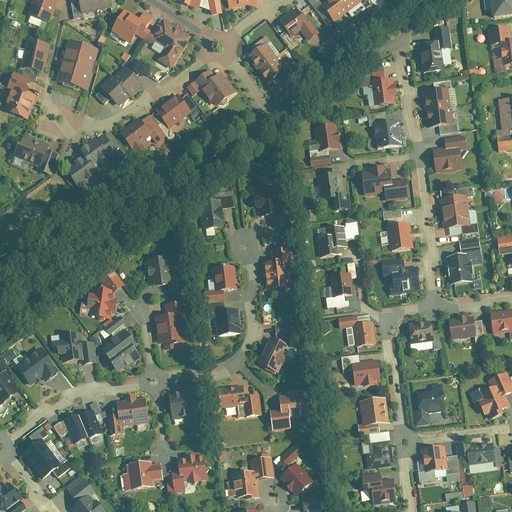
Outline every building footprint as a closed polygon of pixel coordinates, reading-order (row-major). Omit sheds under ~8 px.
[(48,24),(56,2),(50,0),(49,0),(33,0),(28,16),(48,24)] [(78,0),(79,3),(81,15),(113,9),(110,0),(78,0)] [(119,0),(110,0),(113,9),(113,12),(117,12),(121,6),(119,0)] [(201,0),(171,0),(198,10),(199,7),(201,0)] [(201,0),(199,7),(210,11),(208,0),(201,0)] [(208,0),(210,11),(211,17),(222,15),(219,0),(208,0)] [(226,0),(229,10),(256,5),(255,0),(226,0)] [(308,0),(328,28),(335,23),(322,5),(318,0),(308,0)] [(359,0),(329,0),(322,5),(335,23),(362,3),(359,0)] [(359,0),(362,3),(366,9),(374,4),(371,0),(359,0)] [(371,0),(374,4),(378,10),(386,4),(382,0),(371,0)] [(511,0),(489,0),(492,20),(511,17),(511,0)] [(81,15),(79,3),(71,5),(73,19),(82,18),(81,15)] [(288,30),(293,37),(300,32),(308,42),(319,34),(310,21),(307,23),(297,9),(281,21),(288,30)] [(111,33),(129,44),(135,35),(140,38),(146,28),(153,19),(143,13),(139,19),(126,11),(111,33)] [(154,34),(149,42),(153,45),(154,43),(164,49),(156,60),(171,70),(192,38),(164,19),(154,34)] [(146,28),(140,38),(148,44),(149,42),(154,34),(146,28)] [(440,43),(440,51),(452,49),(449,28),(433,30),(435,43),(440,43)] [(506,66),(511,65),(511,37),(511,29),(488,32),(490,47),(500,45),(501,59),(495,60),(496,74),(507,72),(506,66)] [(293,37),(288,30),(280,36),(290,50),(298,45),(293,37)] [(252,47),(256,52),(267,44),(270,42),(267,37),(252,47)] [(323,44),(330,54),(340,47),(333,38),(323,44)] [(21,68),(44,73),(50,46),(27,41),(21,68)] [(56,82),(86,92),(99,50),(68,41),(56,82)] [(419,45),(422,75),(443,73),(440,51),(440,43),(435,43),(419,45)] [(274,79),(286,71),(267,44),(256,52),(247,59),(266,85),(274,79)] [(125,67),(135,78),(142,72),(127,62),(123,66),(125,67)] [(132,98),(144,87),(135,78),(125,67),(113,79),(130,97),(132,98)] [(372,83),(385,81),(384,67),(370,68),(372,83)] [(286,71),(274,79),(278,85),(294,73),(290,68),(286,71)] [(464,78),(478,76),(478,70),(463,72),(464,78)] [(12,87),(25,92),(31,78),(12,71),(7,85),(12,87)] [(202,89),(216,79),(210,71),(188,88),(193,95),(202,89)] [(202,89),(216,108),(237,94),(223,74),(216,79),(202,89)] [(119,108),(130,97),(113,79),(111,77),(100,88),(102,91),(110,99),(119,108)] [(396,106),(393,80),(385,81),(372,83),(370,83),(373,109),(396,106)] [(434,84),(435,92),(449,90),(452,90),(451,82),(434,84)] [(3,111),(27,120),(36,96),(25,92),(12,87),(3,111)] [(422,93),(425,112),(451,108),(449,90),(435,92),(422,93)] [(104,105),(110,99),(102,91),(96,96),(104,105)] [(158,112),(170,129),(192,113),(191,112),(182,99),(178,94),(156,110),(158,112)] [(188,95),(182,99),(191,112),(197,108),(188,95)] [(511,99),(498,101),(502,131),(511,129),(511,99)] [(425,112),(427,130),(439,129),(453,127),(451,108),(425,112)] [(158,112),(151,117),(166,137),(169,141),(175,136),(170,129),(158,112)] [(150,115),(142,121),(150,133),(157,143),(166,137),(151,117),(150,115)] [(379,125),(388,124),(386,115),(369,117),(370,126),(379,125)] [(119,132),(130,148),(150,133),(142,121),(139,118),(119,132)] [(381,148),(403,145),(400,123),(388,124),(379,125),(381,148)] [(453,127),(439,129),(440,136),(458,134),(457,126),(453,127)] [(328,151),(340,149),(337,127),(316,129),(319,152),(328,151)] [(86,154),(96,169),(123,150),(109,130),(82,149),(86,154)] [(498,152),(511,150),(511,134),(496,137),(498,152)] [(47,150),(49,145),(24,135),(16,158),(40,167),(47,150)] [(443,139),(445,149),(459,147),(460,151),(467,151),(465,136),(443,139)] [(432,150),(434,172),(462,169),(460,151),(459,147),(445,149),(432,150)] [(60,155),(47,150),(40,167),(39,171),(52,176),(60,155)] [(330,164),(328,151),(319,152),(310,153),(312,166),(330,164)] [(65,169),(80,190),(101,175),(96,169),(86,154),(65,169)] [(390,183),(389,169),(361,172),(364,196),(392,192),(390,183)] [(314,173),(296,177),(298,186),(310,184),(309,180),(315,178),(314,173)] [(345,197),(342,174),(319,176),(322,200),(333,199),(345,197)] [(406,181),(390,183),(392,192),(393,200),(408,198),(406,181)] [(258,188),(260,216),(271,215),(279,215),(278,209),(277,187),(258,188)] [(456,189),(457,197),(466,196),(473,195),(472,187),(456,189)] [(499,203),(505,198),(498,191),(492,196),(499,203)] [(222,201),(222,209),(236,208),(235,195),(213,197),(213,201),(222,201)] [(440,199),(442,214),(468,211),(466,196),(457,197),(440,199)] [(345,197),(333,199),(335,212),(352,210),(350,197),(345,197)] [(202,230),(224,228),(222,209),(222,201),(213,201),(200,202),(202,230)] [(279,215),(271,215),(272,229),(289,227),(288,208),(278,209),(279,215)] [(389,221),(403,219),(402,210),(383,213),(384,221),(389,221)] [(442,214),(444,229),(461,226),(470,225),(468,211),(442,214)] [(345,226),(347,241),(359,239),(357,222),(345,224),(345,226)] [(390,252),(414,249),(411,224),(403,224),(389,226),(387,227),(390,252)] [(470,225),(461,226),(462,234),(478,232),(478,224),(470,225)] [(347,241),(345,226),(325,229),(326,237),(317,238),(320,257),(342,255),(342,248),(348,247),(347,241)] [(511,253),(511,234),(496,236),(498,255),(511,253)] [(459,241),(460,255),(469,254),(480,252),(479,239),(459,241)] [(263,264),(267,292),(277,291),(277,297),(292,295),(289,269),(294,269),(292,249),(269,252),(270,263),(263,264)] [(447,256),(450,285),(472,282),(469,254),(460,255),(447,256)] [(147,259),(149,285),(168,283),(169,296),(184,294),(181,272),(174,273),(172,257),(147,259)] [(396,295),(420,292),(417,268),(405,269),(403,258),(382,261),(385,279),(394,278),(396,295)] [(223,291),(238,290),(236,266),(213,268),(215,292),(223,291)] [(99,279),(108,291),(115,292),(125,285),(113,269),(99,279)] [(333,298),(354,296),(352,280),(351,274),(331,277),(333,298)] [(80,316),(110,321),(115,292),(108,291),(91,289),(88,304),(82,303),(80,316)] [(224,302),(223,291),(215,292),(203,293),(204,304),(224,302)] [(154,317),(157,344),(164,343),(165,351),(176,350),(175,344),(187,343),(184,320),(189,319),(187,303),(165,305),(166,316),(154,317)] [(217,336),(241,334),(239,310),(215,312),(217,336)] [(511,310),(490,313),(493,335),(511,332),(511,310)] [(120,316),(100,332),(107,341),(127,324),(120,316)] [(352,326),(358,325),(357,316),(338,319),(339,327),(352,326)] [(451,339),(476,336),(474,322),(473,317),(449,320),(451,339)] [(323,335),(330,330),(324,321),(317,326),(323,335)] [(482,321),(474,322),(476,336),(477,343),(485,342),(482,321)] [(410,344),(433,341),(432,332),(431,322),(408,325),(410,344)] [(355,348),(376,345),(373,323),(358,325),(352,326),(355,348)] [(275,329),(276,339),(292,337),(291,327),(275,329)] [(440,331),(432,332),(433,341),(434,350),(443,349),(440,331)] [(83,344),(81,333),(59,336),(62,362),(85,359),(83,344)] [(109,364),(117,374),(139,356),(134,350),(138,347),(127,334),(103,353),(110,362),(109,364)] [(256,365),(276,375),(289,347),(269,338),(256,365)] [(94,343),(83,344),(85,359),(86,365),(97,363),(94,343)] [(0,354),(0,355),(6,363),(15,356),(9,348),(0,354)] [(40,348),(15,366),(29,386),(41,378),(45,382),(58,372),(40,348)] [(352,364),(360,363),(358,355),(341,358),(343,373),(353,372),(352,364)] [(360,363),(352,364),(353,372),(356,387),(381,383),(378,360),(360,363)] [(0,406),(21,391),(5,369),(0,372),(0,406)] [(500,385),(505,395),(511,392),(511,381),(508,373),(489,381),(492,389),(500,385)] [(501,410),(510,407),(505,395),(500,385),(492,389),(484,392),(482,388),(469,394),(475,408),(480,406),(484,416),(486,415),(489,421),(503,415),(501,410)] [(221,407),(244,404),(244,397),(243,386),(220,389),(221,407)] [(428,414),(445,412),(442,390),(416,393),(419,415),(428,414)] [(169,395),(172,420),(195,417),(192,392),(169,395)] [(307,393),(280,396),(282,409),(283,419),(289,418),(309,416),(307,393)] [(120,427),(149,423),(146,398),(136,400),(136,396),(125,397),(125,402),(117,403),(118,414),(120,427)] [(260,396),(244,397),(244,404),(246,418),(262,416),(260,396)] [(360,400),(363,425),(379,423),(389,422),(386,397),(360,400)] [(92,410),(97,421),(103,419),(95,402),(90,404),(92,410)] [(283,419),(282,409),(271,410),(273,432),(290,430),(289,418),(283,419)] [(92,410),(78,416),(87,438),(88,440),(102,434),(97,421),(92,410)] [(72,444),(87,438),(78,416),(77,414),(62,420),(63,421),(68,433),(72,444)] [(120,427),(118,414),(107,415),(110,436),(121,435),(120,427)] [(429,425),(428,414),(419,415),(414,416),(415,427),(429,425)] [(61,437),(68,433),(63,421),(53,427),(61,437)] [(369,435),(380,433),(379,423),(363,425),(358,425),(359,436),(369,435)] [(28,436),(35,444),(40,439),(47,433),(41,426),(28,436)] [(371,444),(392,442),(391,432),(380,433),(369,435),(370,444),(371,444)] [(26,437),(20,441),(24,447),(30,443),(26,437)] [(329,449),(340,452),(342,444),(336,442),(337,438),(332,437),(329,449)] [(21,455),(42,480),(53,470),(61,463),(40,439),(35,444),(21,455)] [(367,469),(394,467),(392,442),(371,444),(372,454),(366,454),(367,469)] [(262,453),(272,452),(271,444),(261,446),(262,453)] [(469,457),(470,465),(494,462),(493,450),(492,444),(468,447),(469,457)] [(279,458),(287,467),(302,453),(295,445),(279,458)] [(457,458),(469,457),(468,447),(467,445),(456,447),(457,457),(457,458)] [(445,447),(421,450),(424,473),(447,470),(446,458),(445,447)] [(500,449),(493,450),(494,462),(495,467),(503,466),(500,449)] [(183,483),(208,480),(205,457),(180,461),(182,473),(183,483)] [(457,457),(446,458),(447,470),(448,475),(459,473),(457,458),(457,457)] [(258,480),(274,478),(272,458),(251,460),(252,472),(232,475),(233,481),(228,482),(230,498),(235,497),(235,499),(245,498),(245,501),(260,499),(258,480)] [(61,463),(53,470),(59,478),(72,467),(66,460),(61,463)] [(123,474),(126,491),(154,488),(153,481),(162,480),(160,464),(152,465),(151,462),(126,465),(127,474),(123,474)] [(296,496),(313,482),(297,463),(280,478),(296,496)] [(183,483),(182,473),(170,475),(173,494),(184,492),(183,483)] [(373,505),(397,503),(395,482),(381,483),(380,474),(361,476),(363,492),(371,491),(373,505)] [(65,489),(78,504),(87,496),(94,490),(81,475),(65,489)] [(0,510),(5,511),(18,501),(5,483),(0,486),(0,510)] [(463,498),(473,496),(471,485),(461,487),(463,498)] [(444,495),(445,503),(463,500),(461,493),(444,495)] [(70,511),(100,511),(87,496),(78,504),(70,511)] [(483,510),(494,508),(492,497),(481,499),(483,510)] [(301,502),(302,511),(308,511),(326,510),(325,499),(301,502)] [(20,511),(25,509),(18,501),(5,511),(4,511),(20,511)] [(462,511),(476,511),(475,502),(461,504),(462,511)]
